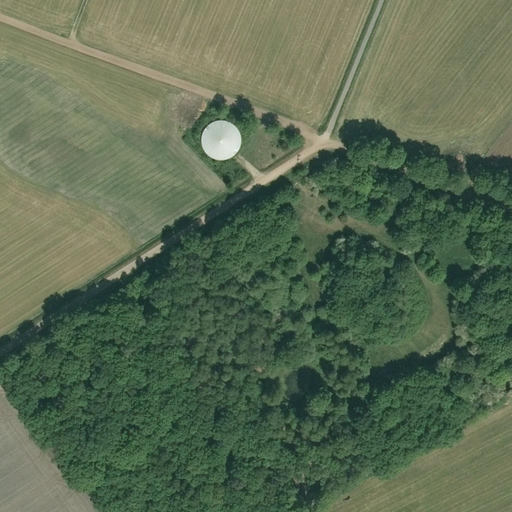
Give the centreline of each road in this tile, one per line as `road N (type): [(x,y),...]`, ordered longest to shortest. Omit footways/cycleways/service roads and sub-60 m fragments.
road 1 (track): [(0,352),(322,140)]
road 2 (track): [(0,17),(322,140)]
road 3 (track): [(322,140),(511,209)]
